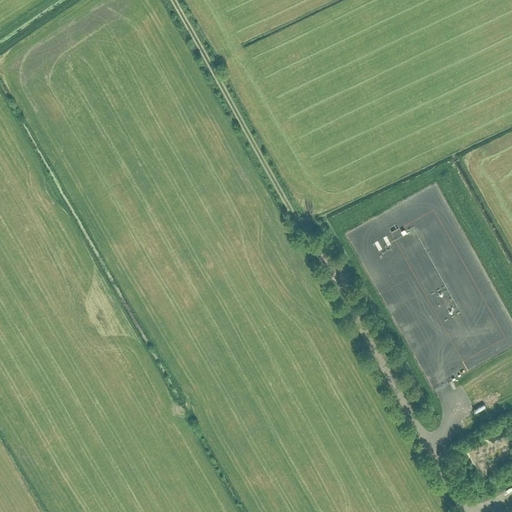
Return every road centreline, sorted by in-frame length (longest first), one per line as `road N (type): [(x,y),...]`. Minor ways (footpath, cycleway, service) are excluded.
road 1 (unclassified): [(463,511),(314,248)]
road 2 (track): [(314,248),(171,0)]
